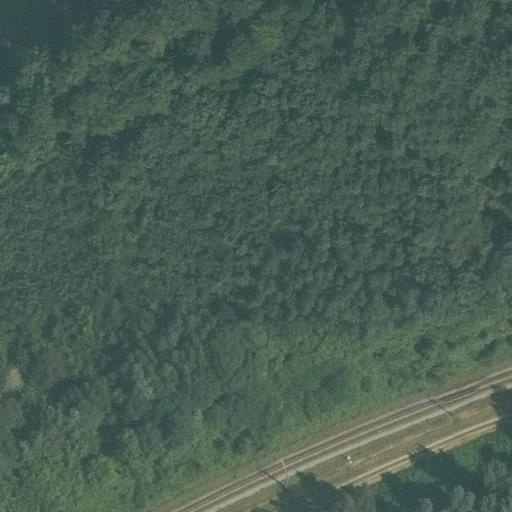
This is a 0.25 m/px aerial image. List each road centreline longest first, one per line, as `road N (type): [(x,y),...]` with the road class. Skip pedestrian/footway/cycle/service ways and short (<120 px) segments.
road 1 (track): [(511,419),(302,511)]
road 2 (residential): [(0,66),(174,0)]
